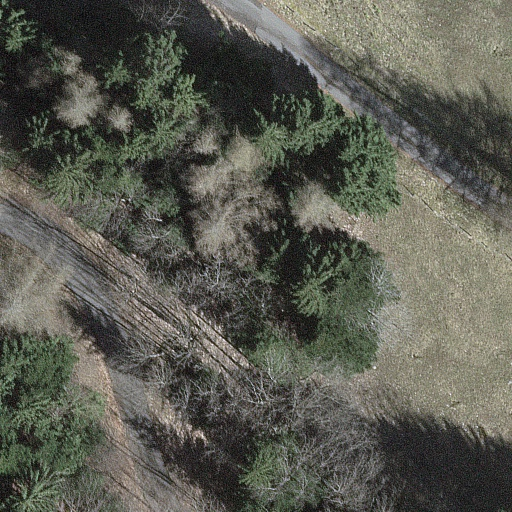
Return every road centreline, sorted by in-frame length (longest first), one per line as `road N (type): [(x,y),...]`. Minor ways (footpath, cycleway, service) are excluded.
road 1 (unclassified): [(172,511),(99,302),(58,242),(0,205)]
road 2 (unclassified): [(239,0),(426,148),(511,204)]
